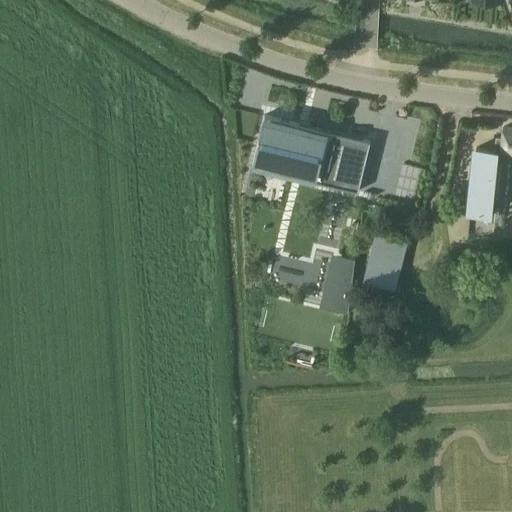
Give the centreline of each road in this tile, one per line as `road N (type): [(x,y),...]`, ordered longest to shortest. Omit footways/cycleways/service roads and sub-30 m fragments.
road 1 (unclassified): [(359,85),(219,44),(129,0)]
road 2 (unclassified): [(511,105),(359,85)]
